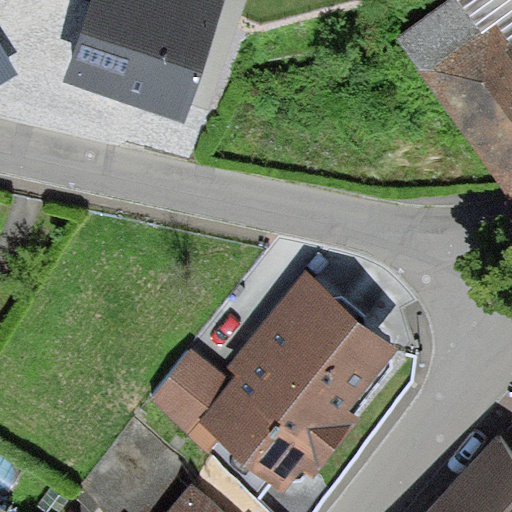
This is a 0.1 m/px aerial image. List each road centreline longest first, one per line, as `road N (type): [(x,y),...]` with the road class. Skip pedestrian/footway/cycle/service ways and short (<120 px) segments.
road 1 (residential): [(0,142),(365,225),(511,278)]
road 2 (residential): [(368,511),(511,337)]
